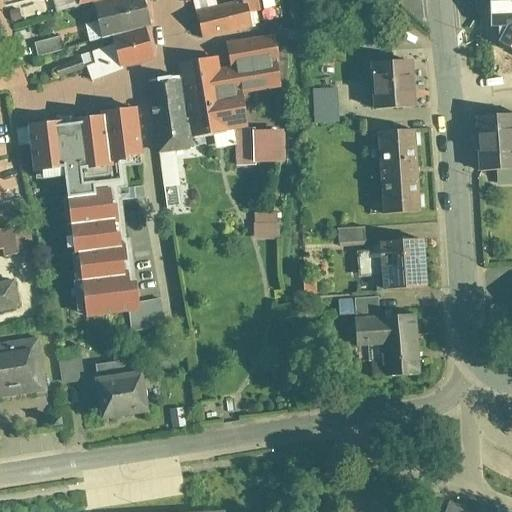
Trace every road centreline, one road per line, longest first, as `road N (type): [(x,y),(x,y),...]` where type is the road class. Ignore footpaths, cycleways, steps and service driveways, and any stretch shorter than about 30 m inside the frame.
road 1 (residential): [(0,476),(413,408),(469,387)]
road 2 (residential): [(446,89),(469,387)]
road 3 (residential): [(159,0),(169,48),(154,65),(68,90),(18,89)]
